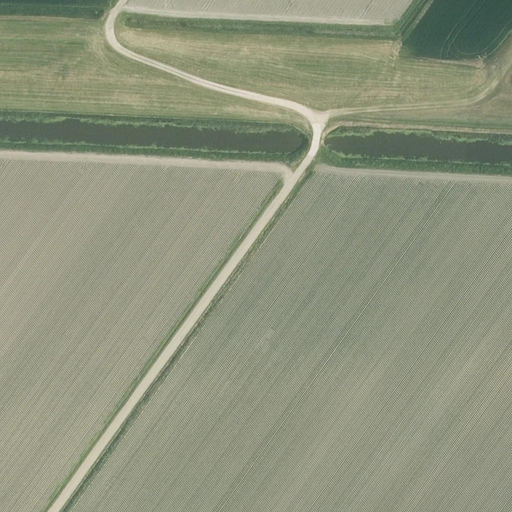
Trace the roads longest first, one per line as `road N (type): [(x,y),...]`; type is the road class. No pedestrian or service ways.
road 1 (unknown): [(60,511),(294,178)]
road 2 (track): [(125,0),(112,34),(121,53),(314,116),(315,148),(301,171)]
